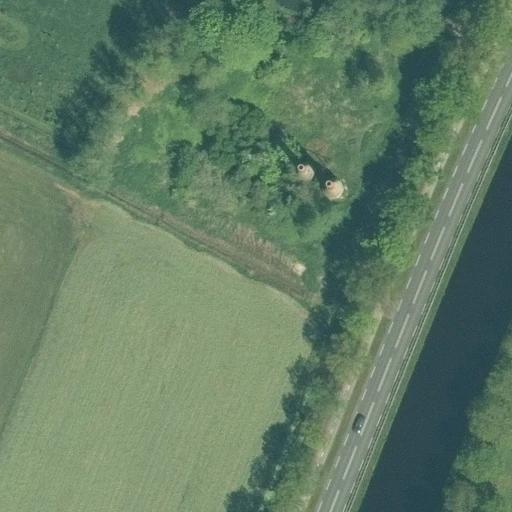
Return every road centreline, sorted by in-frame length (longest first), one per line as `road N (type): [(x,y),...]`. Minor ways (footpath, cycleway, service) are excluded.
road 1 (primary): [(327,511),(467,157),(511,67)]
road 2 (track): [(511,359),(450,511)]
